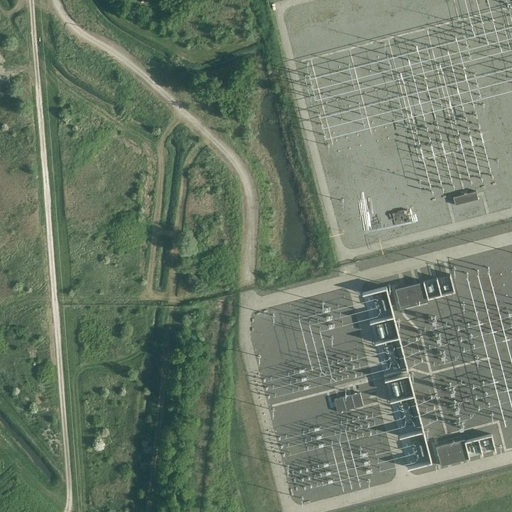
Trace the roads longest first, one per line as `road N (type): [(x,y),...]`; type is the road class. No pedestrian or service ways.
road 1 (track): [(32,0),(67,511)]
road 2 (track): [(183,112),(160,143),(150,293)]
